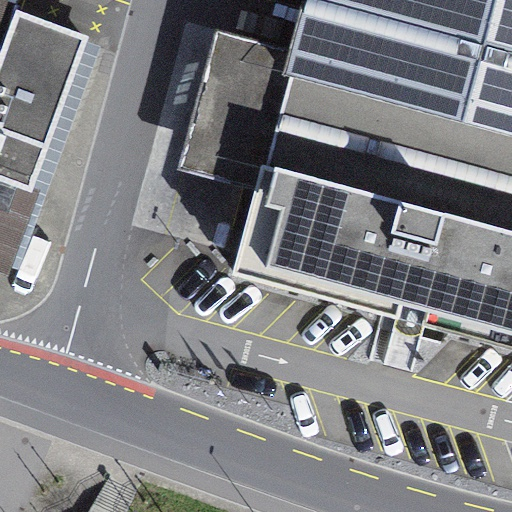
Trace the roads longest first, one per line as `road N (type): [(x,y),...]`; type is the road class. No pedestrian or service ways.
road 1 (unclassified): [(54,387),(169,0)]
road 2 (residential): [(398,511),(54,387)]
